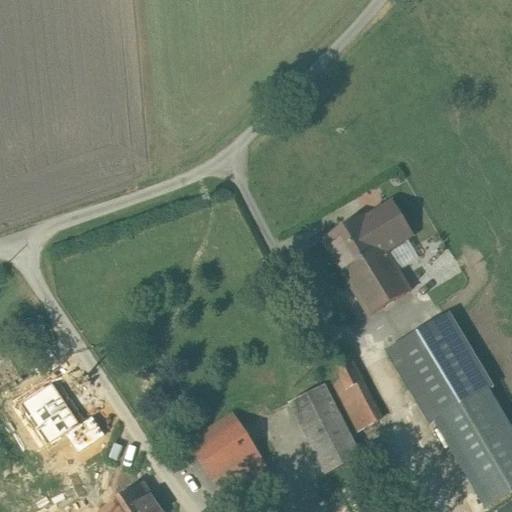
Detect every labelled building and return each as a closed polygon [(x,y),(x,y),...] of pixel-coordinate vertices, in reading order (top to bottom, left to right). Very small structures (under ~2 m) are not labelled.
[(365,217),(323,242),(369,317),(410,292),(385,251),(410,236),(400,219),(397,220),(388,205),(366,219),(365,217)] [(446,321),(390,353),(411,387),(418,400),(473,368),(446,321)] [(359,371),(345,347),(331,355),(344,379),(359,371)] [(359,371),(344,379),(331,355),(324,359),(358,421),(380,408),(359,371)] [(473,368),(418,400),(411,387),(408,389),(428,423),(485,390),(486,389),(473,368)] [(324,386),(289,404),(325,476),(361,458),(324,386)] [(511,435),(485,390),(434,420),(486,508),(511,492),(511,435)] [(232,414),(189,440),(224,501),(268,476),(240,428),(232,414)] [(164,511),(144,481),(97,511),(164,511)]
